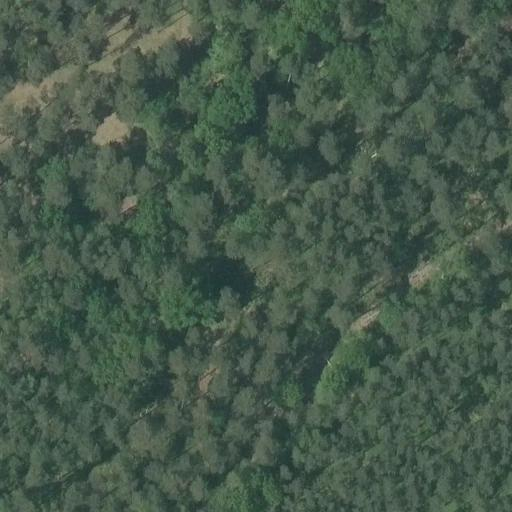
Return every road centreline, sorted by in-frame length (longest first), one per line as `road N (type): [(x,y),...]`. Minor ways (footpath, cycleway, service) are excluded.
road 1 (track): [(261,442),(301,386),(409,279),(511,224)]
road 2 (track): [(167,330),(202,0)]
road 3 (track): [(167,330),(0,359)]
road 4 (track): [(261,442),(245,363),(167,330)]
